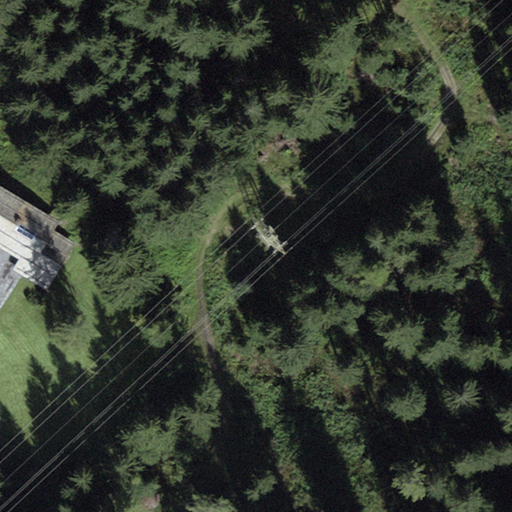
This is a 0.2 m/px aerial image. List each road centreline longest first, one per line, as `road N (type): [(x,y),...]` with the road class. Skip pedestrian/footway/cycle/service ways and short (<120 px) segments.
road 1 (track): [(396,0),(444,71),(450,105),(410,164),(382,187),(345,198),(257,192),(220,212),(202,248),(199,278),(224,394),(221,430),(215,463),(187,511)]
road 2 (primary): [(288,0),(216,175),(115,333),(0,462)]
